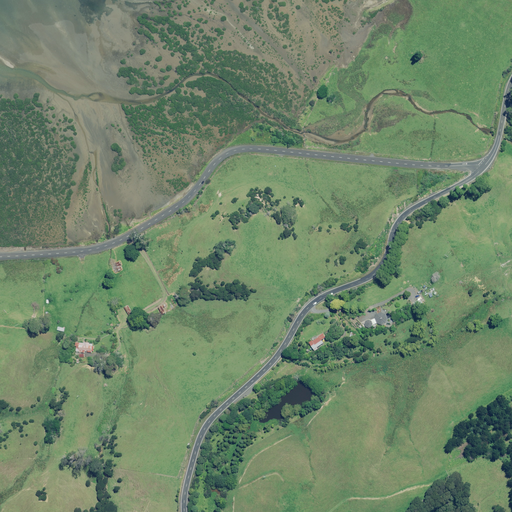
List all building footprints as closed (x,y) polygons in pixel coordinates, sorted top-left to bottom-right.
[(418,300),(413,303),(416,309),(424,305),(420,298),(418,299),(418,300)] [(166,307),(165,304),(158,307),(162,315),(166,312),(164,308),(166,307)] [(377,323),(382,325),(386,323),(388,318),(386,314),(381,312),(377,314),(375,318),(371,320),(370,320),(369,320),(368,320),(367,320),(366,320),(366,321),(365,322),(365,323),(365,324),(365,325),(366,326),(367,327),(368,327),(369,327),(370,327),(371,327),(372,326),(372,325),(373,325),(374,328),(377,326),(376,324),(377,323)] [(326,337),(324,333),(319,336),(319,337),(313,341),(313,340),(310,342),(315,351),(319,348),(318,347),(324,343),(322,340),(326,337)] [(90,343),(84,342),(84,343),(76,342),(76,346),(77,346),(76,352),(85,352),(92,352),(92,351),(94,351),(94,346),(93,346),(93,344),(90,343)]
